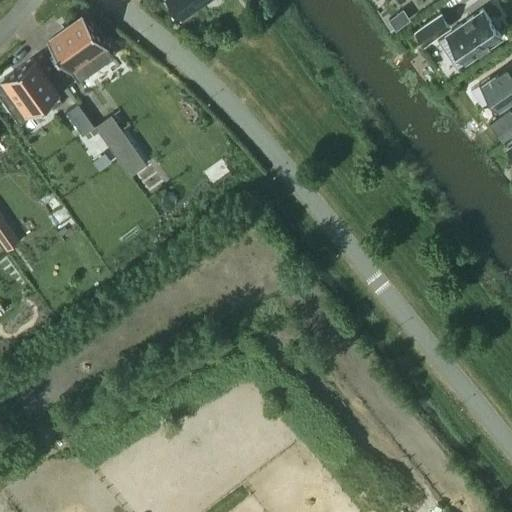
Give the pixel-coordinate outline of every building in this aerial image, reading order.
[(170,0),(180,14),(199,0),(170,0)] [(403,7),(389,17),(396,27),(410,17),(403,7)] [(483,8),(439,39),(448,52),(456,47),(465,60),(501,36),(483,8)] [(441,12),(415,29),(424,42),(449,25),(441,12)] [(85,13),(49,39),(78,80),(114,55),(85,13)] [(32,56),(0,79),(0,94),(20,122),(59,94),(32,56)] [(511,101),(511,59),(478,83),(498,111),(511,101)] [(78,102),(67,110),(83,133),(95,124),(78,102)] [(511,109),(510,107),(489,121),(502,140),(511,133),(511,125),(511,124),(511,122),(511,109)] [(111,112),(95,124),(130,174),(147,162),(111,112)] [(0,210),(0,238),(7,248),(20,238),(0,210)]
